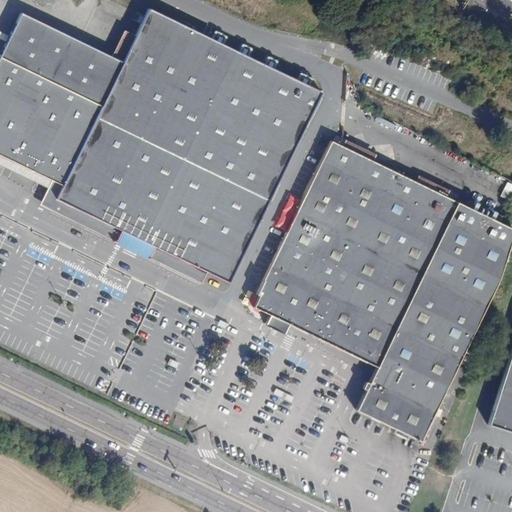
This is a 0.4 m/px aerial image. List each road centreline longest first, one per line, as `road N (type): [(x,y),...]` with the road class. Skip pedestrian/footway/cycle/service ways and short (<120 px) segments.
road 1 (primary): [(0,395),(239,511)]
road 2 (primary): [(238,486),(0,372)]
